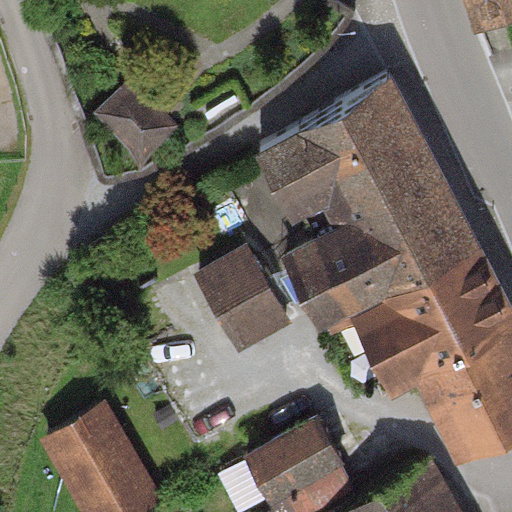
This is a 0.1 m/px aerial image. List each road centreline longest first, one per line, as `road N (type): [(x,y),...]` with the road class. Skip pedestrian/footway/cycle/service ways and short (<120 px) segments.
road 1 (residential): [(441,34),(56,219)]
road 2 (residential): [(56,219),(55,145),(12,0)]
road 3 (residential): [(441,34),(511,184)]
